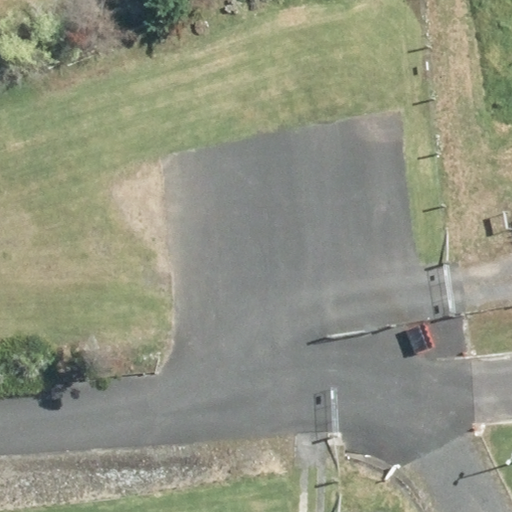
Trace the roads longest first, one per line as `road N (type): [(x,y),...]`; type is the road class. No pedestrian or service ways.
road 1 (track): [(511,239),(358,278),(158,415)]
road 2 (unclassified): [(158,415),(382,393)]
road 3 (unclassified): [(158,415),(0,431)]
road 4 (unclassified): [(382,393),(511,386)]
road 5 (unclassified): [(443,502),(382,393)]
